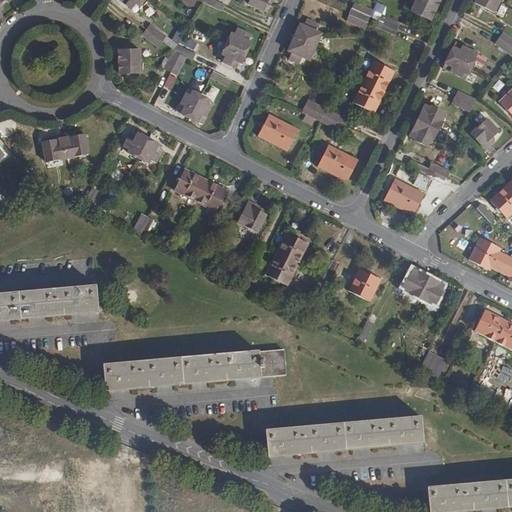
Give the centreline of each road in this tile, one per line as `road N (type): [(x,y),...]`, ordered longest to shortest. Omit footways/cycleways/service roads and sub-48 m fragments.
road 1 (residential): [(329,511),(39,397)]
road 2 (residential): [(352,219),(461,0)]
road 3 (residential): [(294,0),(225,153)]
road 4 (residential): [(94,88),(225,153)]
road 5 (residential): [(225,153),(352,219)]
road 6 (residential): [(511,152),(407,248)]
